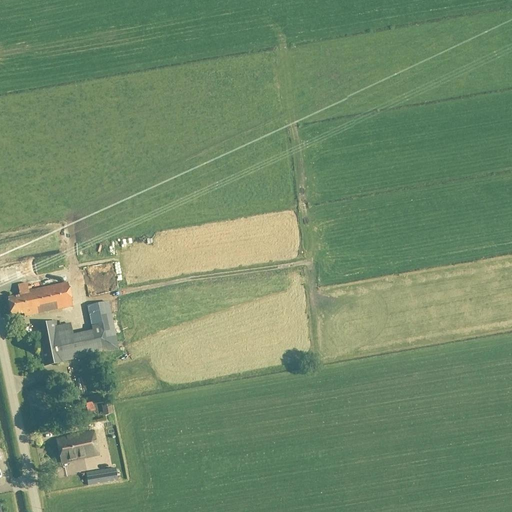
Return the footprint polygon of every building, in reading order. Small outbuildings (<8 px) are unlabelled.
[(72,307),(67,283),(28,292),(26,284),(16,287),(18,298),(7,300),(11,317),(22,314),(23,318),(72,307)] [(114,338),(107,303),(86,307),(91,333),(70,337),(68,329),(56,331),(54,323),(33,327),(41,367),(62,363),(97,355),(95,343),(114,338)] [(89,403),(81,404),(83,414),(90,412),(89,403)] [(100,408),(103,417),(112,415),(110,406),(100,408)] [(60,465),(97,456),(92,433),(55,441),(60,465)] [(87,487),(117,482),(115,469),(85,474),(87,487)]
